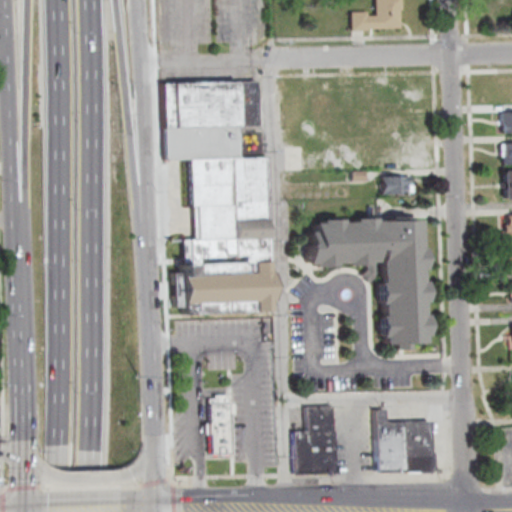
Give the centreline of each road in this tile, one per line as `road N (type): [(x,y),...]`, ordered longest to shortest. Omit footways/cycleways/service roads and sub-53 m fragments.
road 1 (residential): [(470,511),(452,0)]
road 2 (motorway): [(55,0),(56,511)]
road 3 (motorway): [(90,511),(89,0)]
road 4 (secondary): [(0,0),(18,299)]
road 5 (motorway): [(27,0),(18,299)]
road 6 (residential): [(511,53),(269,58)]
road 7 (motorway): [(144,206),(113,0)]
road 8 (secondary): [(144,206),(139,0)]
road 9 (primary): [(149,333),(144,206)]
road 10 (residential): [(269,58),(143,60)]
